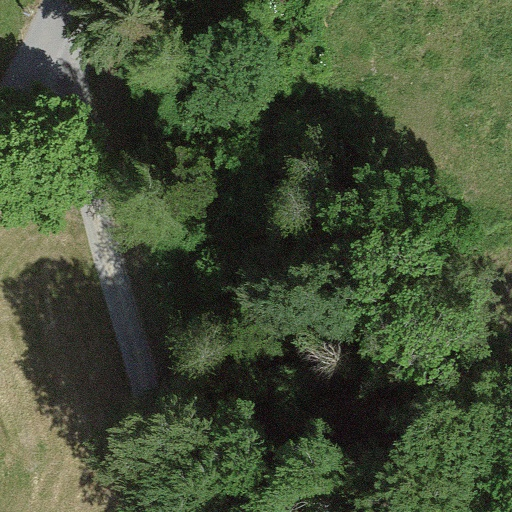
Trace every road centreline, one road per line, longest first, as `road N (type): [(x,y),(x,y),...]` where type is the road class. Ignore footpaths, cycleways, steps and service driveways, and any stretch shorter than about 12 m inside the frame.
road 1 (track): [(178,511),(90,183),(58,21)]
road 2 (unclassified): [(0,137),(67,0)]
